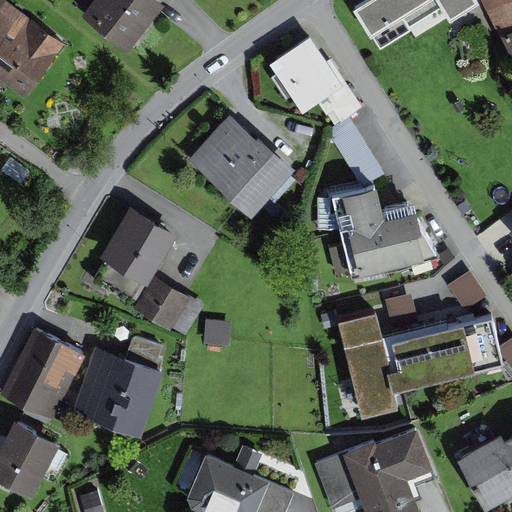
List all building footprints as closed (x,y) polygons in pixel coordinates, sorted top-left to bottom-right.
[(10,0),(0,0),(0,74),(28,95),(68,41),(10,0)] [(92,0),(84,10),(129,47),(166,1),(164,0),(92,0)] [(463,0),(374,0),(360,8),(386,50),(463,0)] [(511,0),(486,0),(499,28),(504,26),(511,43),(511,0)] [(313,33),(273,59),(281,71),(276,74),(294,101),(299,98),(306,109),(322,99),(331,112),(337,108),(345,119),(367,104),(336,58),(332,61),(313,33)] [(233,112),(192,157),(253,213),(297,165),(261,133),(259,135),(233,112)] [(358,122),(336,135),(364,182),(386,169),(358,122)] [(386,205),(381,182),(318,195),(325,228),(342,225),(345,243),(334,245),(339,272),(429,254),(418,198),(386,205)] [(150,281),(181,230),(133,201),(102,253),(150,281)] [(453,282),(470,307),(491,293),(474,268),(453,282)] [(159,272),(139,307),(175,328),(176,325),(190,333),(209,302),(178,283),(159,272)] [(416,291),(390,298),(395,321),(421,314),(416,291)] [(380,308),(341,317),(364,415),(403,406),(398,388),(508,362),(497,314),(392,338),(391,333),(386,334),(380,308)] [(236,319),(210,318),(209,342),(235,344),(236,319)] [(37,326),(5,392),(57,418),(90,352),(37,326)] [(130,355),(99,345),(77,412),(146,434),(167,369),(159,366),(166,343),(137,334),(134,344),(130,355)] [(0,448),(0,475),(35,494),(63,441),(18,417),(1,449),(0,448)] [(381,440),(380,437),(319,460),(337,507),(365,496),(371,511),(425,511),(411,476),(425,470),(436,466),(421,425),(381,440)] [(505,432),(461,456),(489,507),(511,494),(511,436),(509,438),(505,432)] [(238,463),(209,451),(191,494),(195,506),(208,511),(210,508),(220,511),(288,511),(297,491),(271,480),(272,478),(258,472),(266,452),(246,443),(238,463)] [(108,511),(103,485),(84,489),(88,511),(108,511)]
